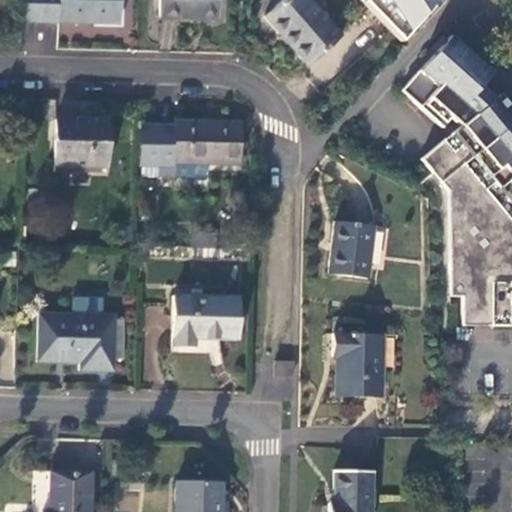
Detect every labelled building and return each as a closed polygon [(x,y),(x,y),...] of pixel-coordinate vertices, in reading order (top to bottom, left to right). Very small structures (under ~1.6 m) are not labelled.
[(21,0),(20,23),(95,25),(95,19),(118,19),(118,0),(21,0)] [(218,0),(159,0),(159,19),(218,22),(218,0)] [(342,37),(309,0),(284,0),(264,18),(308,69),(342,37)] [(361,0),(401,38),(436,0),(361,0)] [(450,194),(451,300),(464,299),(464,329),(511,328),(511,110),(501,97),(496,101),(482,88),(494,75),(452,38),(404,92),(445,129),(453,120),(463,128),(452,137),(425,162),(450,194)] [(108,121),(56,120),(54,168),(107,169),(108,121)] [(240,124),(177,122),(176,129),(144,128),(143,169),(158,170),(158,179),(175,180),(175,165),(239,166),(240,124)] [(74,207),(35,193),(22,228),(62,242),(74,207)] [(375,227),(333,222),(328,275),(369,281),(375,227)] [(237,298),(173,297),(173,348),(195,349),(195,340),(238,341),(237,298)] [(114,317),(40,316),(38,363),(81,364),(81,371),(114,373),(114,317)] [(381,399),(382,336),(332,335),(332,358),(336,359),(335,399),(381,399)] [(274,364),(275,380),(293,380),(294,364),(274,364)] [(371,511),(373,472),(334,471),(332,504),(327,503),(326,511),(371,511)] [(92,511),(94,473),(51,472),(49,510),(44,510),(43,511),(92,511)] [(175,485),(173,511),(221,511),(222,485),(175,485)]
